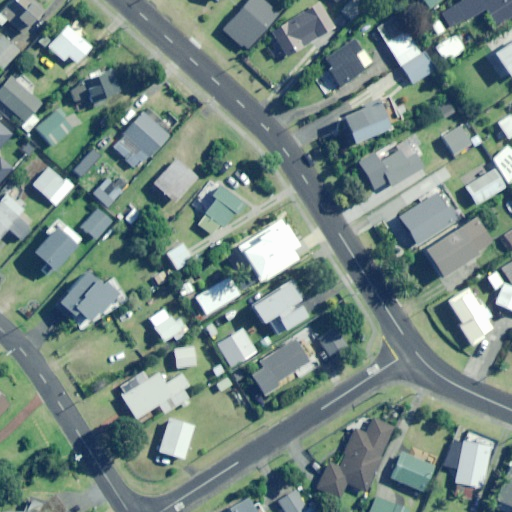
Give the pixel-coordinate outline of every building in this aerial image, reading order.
[(19,34),(42,11),(30,0),(12,0),(0,12),(0,26),(6,21),(19,34)] [(245,51),(278,14),(262,0),(250,0),(223,31),(245,51)] [(352,19),(362,6),(354,0),(351,0),(343,12),(352,19)] [(421,0),(429,10),(442,0),(421,0)] [(511,16),(511,0),(462,0),(441,13),(450,30),(484,9),(495,27),(511,16)] [(280,61),(334,29),(320,4),(271,33),(281,51),(276,54),(280,61)] [(413,85),(433,72),(396,16),(376,29),(413,85)] [(76,65),(91,48),(66,27),(47,48),(63,62),(67,57),(76,65)] [(444,63),(464,51),(454,35),(435,47),(444,63)] [(0,68),(3,71),(19,52),(2,37),(0,39),(0,68)] [(340,88),(372,65),(355,40),(322,62),(340,88)] [(510,81),(511,79),(511,41),(493,55),(510,81)] [(79,112),(121,91),(110,70),(69,92),(79,112)] [(0,102),(23,123),(40,104),(11,78),(0,89),(0,102)] [(353,144),(388,129),(376,103),(341,118),(353,144)] [(53,148),(72,130),(54,110),(35,128),(53,148)] [(508,140),(511,137),(511,115),(510,113),(496,123),(508,140)] [(145,162),(168,136),(142,114),(112,149),(135,169),(143,160),(145,162)] [(0,148),(13,134),(0,122),(0,148)] [(454,157),(471,145),(459,128),(442,139),(454,157)] [(391,188),(423,167),(408,144),(376,166),(391,188)] [(509,183),(511,180),(511,151),(507,147),(490,162),(509,183)] [(0,180),(11,170),(0,159),(0,180)] [(174,204),(196,180),(175,161),(153,185),(174,204)] [(65,179),(62,181),(48,168),(32,186),(56,207),(74,187),(65,179)] [(475,205),(504,188),(494,170),(464,187),(475,205)] [(107,209),(122,193),(108,179),(93,195),(107,209)] [(239,218),(248,206),(220,185),(211,198),(215,200),(197,225),(212,236),(220,225),(224,228),(234,214),(239,218)] [(449,207),(446,209),(436,194),(398,218),(416,246),(457,220),(449,207)] [(19,241),(35,223),(6,196),(0,202),(0,237),(7,230),(19,241)] [(96,241),(112,222),(97,210),(81,229),(96,241)] [(477,248),(488,240),(473,218),(423,252),(442,279),(480,253),(477,248)] [(260,284),(303,257),(280,220),(236,247),(260,284)] [(52,272),(75,246),(55,228),(32,254),(52,272)] [(176,271),(192,261),(181,244),(165,255),(176,271)] [(511,286),(511,261),(500,271),(511,286)] [(168,280),(164,271),(151,278),(155,287),(168,280)] [(72,319),(76,315),(87,326),(116,296),(99,279),(96,283),(85,272),(56,303),(72,319)] [(492,290),(502,284),(495,274),(486,279),(492,290)] [(205,316),(241,295),(231,277),(195,298),(205,316)] [(182,298),(192,292),(187,283),(177,289),(182,298)] [(511,312),(511,289),(502,285),(494,304),(511,312)] [(493,318),(483,302),(476,306),(466,289),(446,302),(460,325),(458,326),(471,347),(493,332),(486,322),(493,318)] [(178,320),(172,323),(164,310),(148,320),(162,343),(173,336),(175,340),(186,333),(178,320)] [(330,359),(347,347),(334,328),(317,340),(330,359)] [(230,368),(255,353),(241,330),(216,345),(230,368)] [(295,370),(317,355),(302,334),(259,364),(261,367),(249,376),(264,396),(275,389),(279,394),(300,378),(295,370)] [(176,369),(195,366),(192,347),(173,351),(176,369)] [(182,390),(188,387),(180,374),(164,384),(158,374),(121,397),(135,420),(158,405),(163,414),(188,399),(182,390)] [(221,392),(231,385),(227,378),(216,385),(221,392)] [(380,455),(393,429),(373,419),(365,434),(355,429),(336,467),(328,463),(316,489),(338,500),(346,484),(363,493),(382,456),(380,455)] [(183,461),(193,428),(168,420),(158,453),(183,461)] [(480,490),(492,450),(452,438),(443,466),(457,470),(453,482),(480,490)] [(421,493),(432,466),(400,453),(389,479),(421,493)] [(511,461),(494,501),(511,509),(511,461)] [(282,511),(303,511),(308,509),(296,490),(277,502),(282,511)] [(0,511),(63,511),(54,496),(42,503),(27,497),(21,511),(17,511),(0,511)] [(259,511),(256,506),(251,509),(245,498),(226,510),(227,511),(259,511)] [(408,511),(376,498),(370,511),(408,511)]
